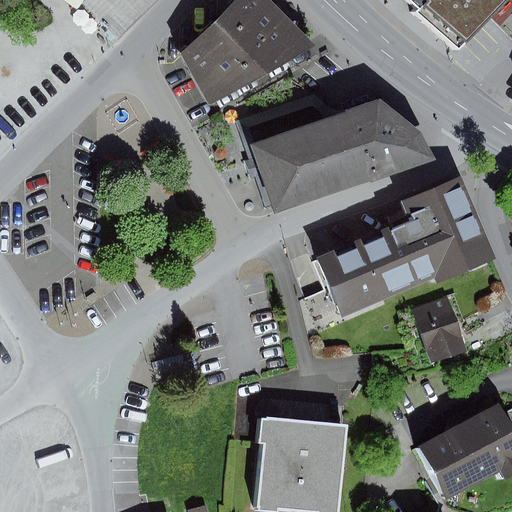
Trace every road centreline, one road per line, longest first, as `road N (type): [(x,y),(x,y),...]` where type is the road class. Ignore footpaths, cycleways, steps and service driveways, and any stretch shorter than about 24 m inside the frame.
road 1 (residential): [(476,116),(449,163),(242,241)]
road 2 (residential): [(242,241),(167,307),(63,371)]
road 3 (residential): [(132,57),(242,241)]
road 4 (primary): [(476,116),(392,59),(336,0)]
road 5 (residential): [(132,57),(0,180)]
road 6 (residential): [(63,371),(90,419),(106,511)]
road 7 (residential): [(511,148),(491,195),(511,266)]
